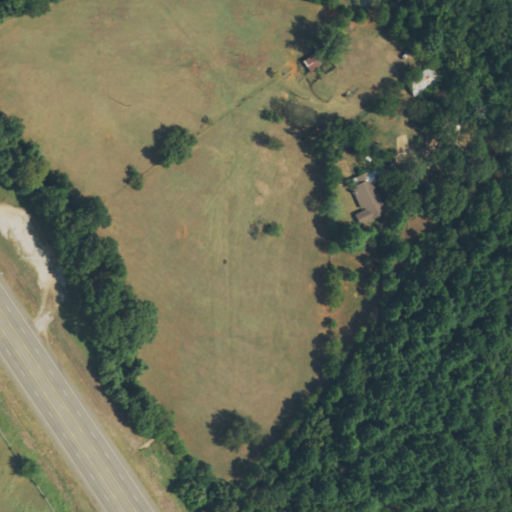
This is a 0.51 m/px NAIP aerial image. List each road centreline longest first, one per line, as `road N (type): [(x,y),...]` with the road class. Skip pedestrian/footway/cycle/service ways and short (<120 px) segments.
road 1 (primary): [(129,511),(0,320)]
road 2 (residential): [(239,511),(319,415)]
